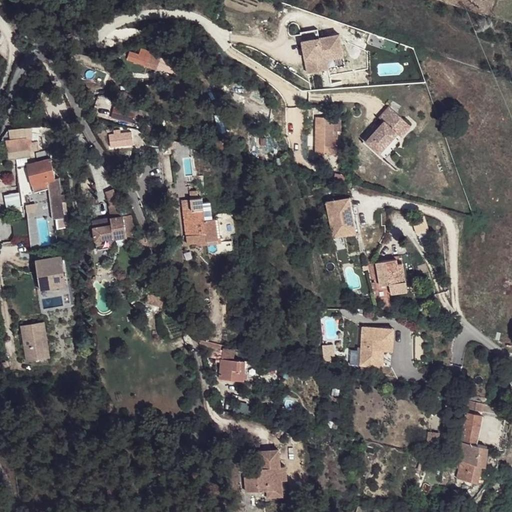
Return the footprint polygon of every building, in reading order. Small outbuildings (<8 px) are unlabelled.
[(305,33),(310,65),(328,62),(326,49),(336,47),(335,42),(344,40),(342,26),(305,33)] [(326,49),(328,62),(331,62),(330,52),(346,49),(344,40),(335,42),(336,47),(326,49)] [(129,51),(127,60),(146,66),(146,67),(154,69),(159,55),(151,51),(141,48),(139,54),(129,51)] [(398,132),(407,121),(393,108),(383,119),(387,123),(369,143),(383,155),(401,134),(398,132)] [(319,118),(317,155),(333,156),(334,137),(335,119),(319,118)] [(414,127),(407,121),(398,132),(401,134),(405,138),(414,127)] [(27,138),(28,150),(29,152),(37,151),(36,142),(32,143),(31,140),(29,139),(28,133),(21,135),(20,133),(10,135),(11,141),(27,138)] [(122,135),(109,137),(111,149),(124,147),(122,135)] [(8,153),(28,150),(27,138),(11,141),(6,141),(8,153)] [(28,150),(8,153),(9,158),(29,155),(29,152),(28,150)] [(50,160),(29,165),(33,186),(48,182),(56,181),(56,180),(52,160),(50,160)] [(66,195),(63,196),(60,179),(56,180),(56,181),(48,182),(33,186),(35,192),(50,189),(54,220),(66,219),(64,203),(67,202),(66,195)] [(22,207),(20,193),(10,195),(12,210),(14,209),(22,207)] [(189,194),(190,201),(197,200),(197,193),(189,194)] [(104,205),(116,203),(115,196),(103,198),(104,205)] [(352,197),(327,203),(334,238),(359,233),(352,197)] [(183,213),(186,238),(196,237),(196,234),(205,233),(204,223),(208,222),(207,211),(210,211),(209,204),(202,205),(202,200),(197,200),(190,201),(191,212),(183,213)] [(220,227),(235,225),(233,212),(219,213),(220,227)] [(127,241),(135,240),(131,215),(111,219),(111,221),(104,222),(104,219),(92,221),(96,241),(114,237),(114,239),(126,236),(127,241)] [(423,219),(412,222),(416,235),(427,231),(423,219)] [(187,246),(218,242),(215,221),(208,222),(204,223),(205,233),(196,234),(196,237),(186,238),(187,246)] [(58,222),(58,231),(62,230),(62,229),(69,228),(68,222),(58,222)] [(74,249),(71,228),(69,228),(62,229),(66,250),(74,249)] [(114,237),(96,241),(97,251),(116,247),(114,239),(114,237)] [(63,257),(37,261),(41,288),(66,284),(63,257)] [(392,296),(408,293),(406,283),(402,284),(398,265),(398,261),(377,265),(381,287),(390,286),(392,296)] [(159,304),(161,297),(149,292),(146,299),(159,304)] [(36,331),(31,332),(35,361),(50,359),(44,323),(35,324),(36,331)] [(35,324),(23,326),(28,362),(35,361),(31,332),(36,331),(35,324)] [(394,338),(394,328),(363,327),(362,366),(385,366),(385,345),(389,345),(389,338),(394,338)] [(394,367),(394,338),(389,338),(389,345),(385,345),(385,366),(394,367)] [(199,342),(200,349),(209,352),(209,357),(217,360),(217,364),(223,365),(224,360),(222,357),(222,348),(199,342)] [(224,350),(224,360),(233,360),(235,360),(236,351),(224,350)] [(221,379),(234,380),(235,367),(232,367),(233,360),(224,360),(223,365),(221,379)] [(244,382),(246,362),(240,361),(236,360),(235,367),(234,380),(244,382)] [(445,396),(443,403),(458,406),(460,399),(445,396)] [(473,481),(477,481),(482,463),(486,464),(489,445),(478,443),(479,436),(480,425),(481,415),(466,414),(464,431),(461,431),(461,436),(464,436),(461,461),(457,478),(465,479),(464,485),(472,486),(473,481)] [(429,434),(427,450),(436,451),(438,435),(429,434)] [(269,491),(269,497),(284,496),(282,481),(288,480),(287,467),(281,467),(280,450),(261,452),(262,466),(248,467),(249,477),(247,477),(248,493),(269,491)]
